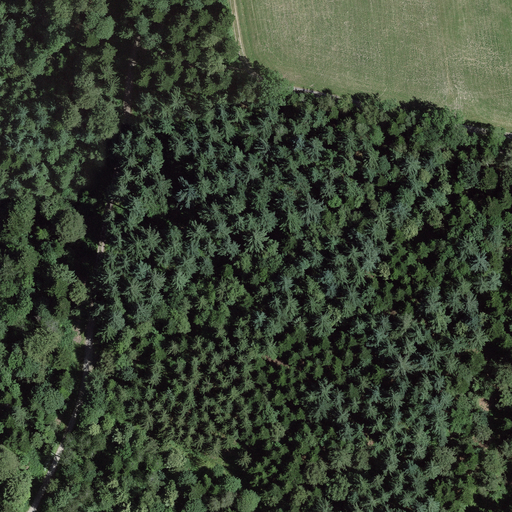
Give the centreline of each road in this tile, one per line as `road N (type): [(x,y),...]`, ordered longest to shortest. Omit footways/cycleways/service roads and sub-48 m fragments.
road 1 (track): [(147,0),(106,190),(89,363),(34,511)]
road 2 (track): [(511,135),(274,89),(252,76),(235,0)]
